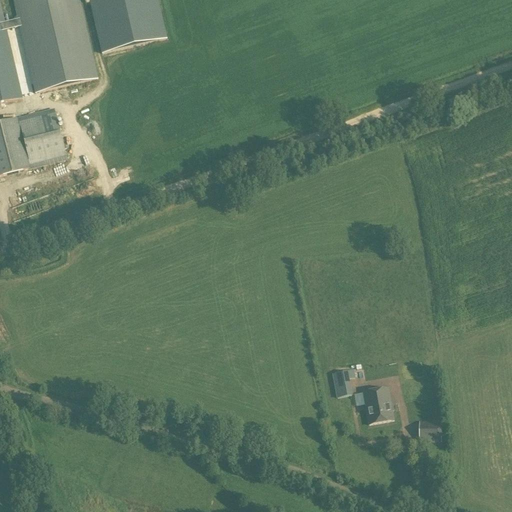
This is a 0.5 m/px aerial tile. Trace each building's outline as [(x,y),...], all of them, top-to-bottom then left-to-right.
[(19,27),(17,20),(5,22),(0,0),(0,105),(23,100),(7,30),(19,27)] [(12,0),(17,20),(19,27),(35,95),(99,80),(79,0),(12,0)] [(89,0),(102,51),(166,36),(157,0),(89,0)] [(52,111),(0,124),(0,178),(65,161),(58,136),(52,111)] [(337,400),(353,397),(350,380),(356,379),(354,371),(332,375),(337,400)] [(371,428),(395,423),(393,415),(395,413),(394,407),(392,406),(389,391),(365,396),(371,428)] [(419,444),(442,444),(442,423),(419,423),(419,444)]
